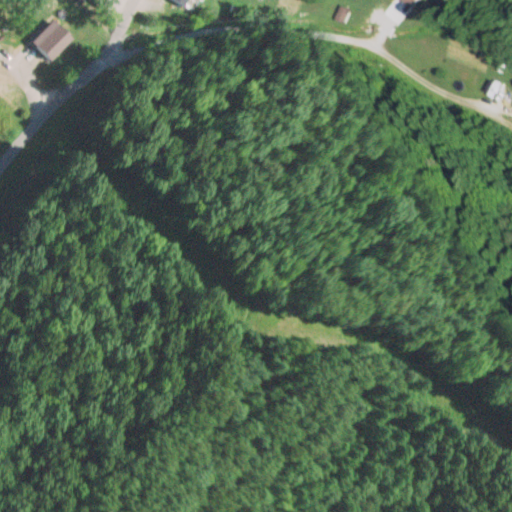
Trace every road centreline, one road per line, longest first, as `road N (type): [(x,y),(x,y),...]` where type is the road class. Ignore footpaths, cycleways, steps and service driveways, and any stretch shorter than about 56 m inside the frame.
road 1 (residential): [(101,53),(511,126)]
road 2 (residential): [(0,172),(101,53),(132,0)]
